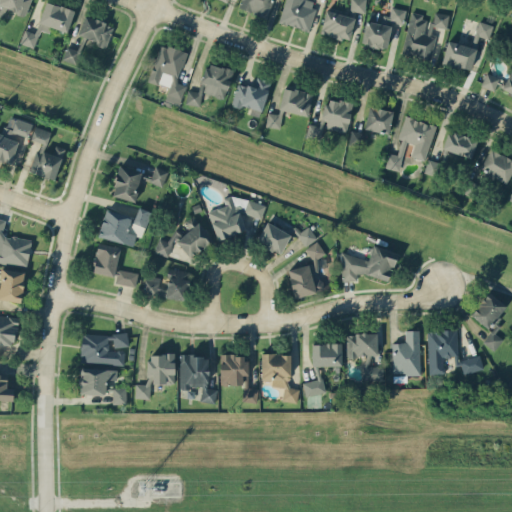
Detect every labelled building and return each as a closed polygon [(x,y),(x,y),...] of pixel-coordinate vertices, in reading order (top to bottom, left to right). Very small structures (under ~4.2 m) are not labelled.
[(0,0),(0,5),(25,14),(30,0),(0,0)] [(240,0),(238,6),(268,16),(273,0),(240,0)] [(317,1),(311,0),(285,0),(279,23),(309,30),(317,1)] [(365,12),(365,0),(350,0),(350,12),(365,12)] [(74,10),(45,1),(35,33),(24,29),(20,43),(34,48),(40,29),(49,32),(50,27),(67,32),(74,10)] [(355,17),(325,10),(319,33),(349,41),(355,17)] [(446,28),(449,14),(429,11),(429,14),(409,11),(403,52),(430,56),(435,26),(446,28)] [(77,35),(106,46),(113,25),(84,15),(77,35)] [(361,44),(387,48),(390,24),(365,21),(361,44)] [(489,38),(492,24),(478,21),(476,35),(489,38)] [(441,63),(470,70),(476,48),(447,40),(441,63)] [(149,81),(169,86),(165,100),(180,104),(185,85),(178,83),(186,51),(159,44),(149,81)] [(201,81),(206,83),(203,93),(225,99),(233,70),(207,62),(201,81)] [(511,66),(502,89),(511,94),(511,66)] [(494,91),(499,78),(486,72),(481,85),(494,91)] [(238,82),(231,103),(262,112),(271,81),(257,76),(254,87),(238,82)] [(186,104),(201,106),(204,83),(200,82),(198,91),(187,90),(186,104)] [(278,109),(307,116),(312,94),(284,86),(278,109)] [(347,132),(352,102),(326,98),(322,118),(327,119),(325,128),(347,132)] [(393,110),(369,106),(364,129),(389,133),(393,110)] [(280,128),(282,113),(267,112),(266,127),(280,128)] [(0,159),(10,163),(19,134),(27,136),(31,122),(8,115),(3,134),(0,133),(0,159)] [(436,125),(404,116),(398,138),(415,143),(411,156),(425,160),(436,125)] [(308,122),(305,137),(320,139),(323,125),(308,122)] [(30,139),(46,144),(50,130),(34,126),(30,139)] [(361,146),(364,133),(352,130),(349,143),(361,146)] [(448,130),(442,148),(471,157),(477,139),(448,130)] [(64,149),(39,141),(30,171),(54,179),(64,149)] [(507,182),(511,171),(511,159),(489,148),(479,170),(507,182)] [(401,155),(386,152),(383,167),(398,170),(401,155)] [(424,172),(437,175),(440,162),(427,159),(424,172)] [(112,196),(135,201),(142,169),(118,165),(112,196)] [(149,181),(162,186),(168,171),(155,166),(149,181)] [(258,194),(225,205),(207,210),(216,239),(245,230),(241,218),(263,211),(258,194)] [(145,227),(151,212),(138,207),(132,222),(145,227)] [(97,235),(132,246),(136,234),(126,231),(130,216),(105,209),(97,235)] [(0,261),(27,266),(31,239),(3,234),(5,219),(0,217),(0,261)] [(290,233),(266,221),(256,242),(280,254),(290,233)] [(212,241),(199,222),(176,239),(189,257),(212,241)] [(305,245),(316,238),(308,226),(297,233),(305,245)] [(176,233),(172,231),(169,241),(158,238),(154,252),(170,257),(176,233)] [(91,271),(113,277),(120,248),(98,242),(91,271)] [(294,297),(324,289),(321,278),(313,280),(311,271),(318,269),(315,257),(323,255),(319,242),(307,245),(311,263),(287,269),(294,297)] [(388,281),(397,252),(372,245),(368,260),(344,252),(341,252),(341,280),(356,280),(358,274),(366,274),(388,281)] [(24,271),(1,268),(0,277),(0,298),(20,302),(24,271)] [(114,282),(135,286),(138,272),(117,268),(114,282)] [(145,275),(143,293),(187,299),(191,271),(168,268),(166,286),(159,286),(160,277),(145,275)] [(470,314),(486,327),(493,318),(495,319),(506,306),(489,292),(470,314)] [(18,317),(0,314),(0,344),(14,346),(18,317)] [(481,370),(481,357),(458,358),(456,329),(427,330),(429,374),(444,373),(443,357),(454,356),(454,366),(462,365),(463,371),(481,370)] [(419,330),(405,330),(405,342),(392,342),(392,374),(420,373),(419,330)] [(81,331),(79,361),(123,364),(124,350),(111,349),(111,345),(127,346),(128,334),(81,331)] [(493,331),(484,342),(493,350),(502,339),(493,331)] [(346,334),(346,356),(377,355),(376,333),(346,334)] [(341,343),(311,343),(312,366),(341,365),(341,343)] [(174,384),(174,353),(147,353),(146,384),(135,383),(135,398),(150,398),(150,383),(174,384)] [(261,353),(261,379),(283,379),(283,401),(298,401),(298,388),(290,388),(289,353),(261,353)] [(219,384),(242,384),(242,401),(257,401),(257,388),(247,388),(247,354),(220,354),(219,384)] [(179,355),(179,389),(187,389),(187,397),(193,397),(193,386),(201,386),(201,402),(216,402),(216,388),(207,388),(208,355),(179,355)] [(364,366),(363,379),(382,379),(382,366),(364,366)] [(105,394),(105,380),(117,380),(117,368),(79,367),(79,393),(105,394)] [(0,399),(13,400),(14,388),(6,388),(7,379),(0,378),(0,399)] [(302,382),(305,396),(323,392),(321,378),(302,382)] [(112,403),(126,403),(126,387),(112,387),(112,403)]
